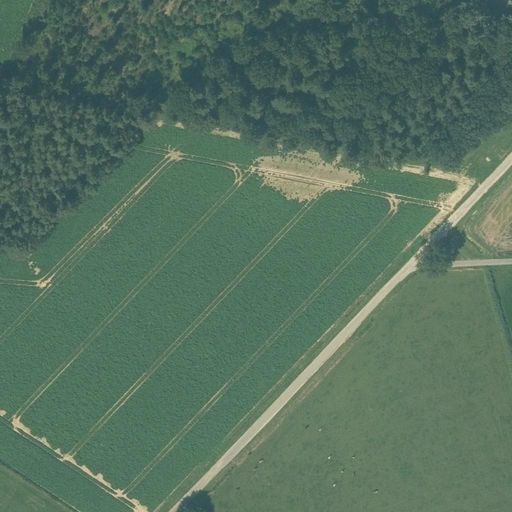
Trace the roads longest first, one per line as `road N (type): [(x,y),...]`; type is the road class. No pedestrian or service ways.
road 1 (unclassified): [(179,511),(417,265)]
road 2 (unclassified): [(417,265),(511,167)]
